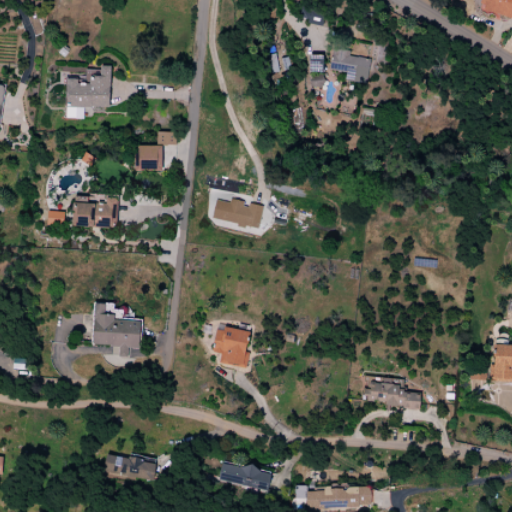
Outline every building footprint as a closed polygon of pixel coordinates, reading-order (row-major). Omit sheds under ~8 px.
[(511,0),(475,0),(474,8),(511,19),(511,0)] [(299,20),(322,25),(325,12),(302,8),(299,20)] [(334,48),(330,71),(367,78),(371,60),(349,56),(350,50),(334,48)] [(310,54),(308,78),(325,80),(325,54),(310,54)] [(66,77),(66,108),(109,108),(111,67),(102,66),(101,78),(66,77)] [(175,132),(156,132),(156,145),(175,146),(175,132)] [(135,146),(134,172),(161,172),(161,146),(135,146)] [(75,194),(73,227),(116,229),(118,196),(75,194)] [(211,218),(257,232),(263,207),(218,194),(211,218)] [(94,304),(91,344),(139,348),(141,323),(113,321),(114,315),(114,305),(94,304)] [(217,330),(213,351),(220,353),(220,363),(245,369),(251,332),(225,328),(224,331),(217,330)] [(470,366),(469,381),(511,382),(511,346),(495,345),(493,367),(470,366)] [(365,377),(363,400),(419,410),(421,395),(404,393),(404,380),(365,377)] [(108,454),(104,473),(153,484),(156,463),(108,454)] [(222,464),(272,476),(269,492),(228,484),(218,482),(222,464)] [(306,491),(307,510),(373,508),(372,488),(306,491)]
